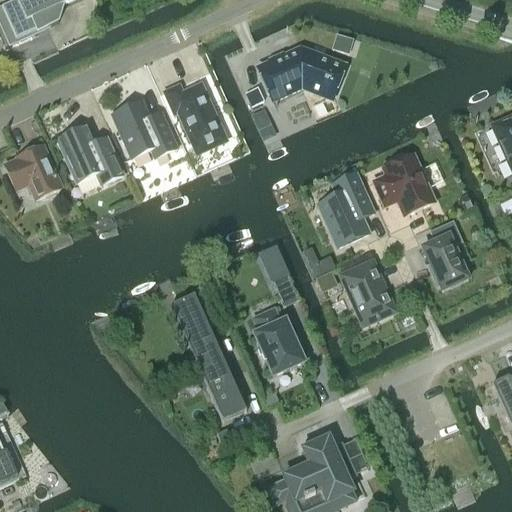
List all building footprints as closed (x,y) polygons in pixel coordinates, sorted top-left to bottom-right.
[(57,26),(62,9),(62,8),(80,0),(25,0),(0,11),(0,35),(6,49),(57,26)] [(331,102),(343,70),(300,53),(282,61),(281,60),(271,64),(271,65),(257,72),(272,104),(302,92),(331,102)] [(178,89),(164,96),(173,117),(177,116),(196,158),(226,144),(200,88),(181,96),(178,89)] [(256,91),(244,97),(250,111),(263,105),(256,91)] [(111,119),(131,162),(149,154),(153,162),(177,152),(161,117),(160,118),(163,123),(153,127),(153,125),(149,123),(141,105),(111,119)] [(265,112),(251,118),(258,133),(272,127),(265,112)] [(511,177),(511,119),(490,129),(511,177)] [(57,143),(76,187),(95,178),(99,189),(123,178),(109,147),(99,151),(98,149),(94,148),(86,130),(57,143)] [(4,168),(3,168),(15,195),(16,194),(28,188),(35,203),(61,192),(42,149),(16,161),(17,163),(4,168)] [(385,179),(372,185),(383,211),(396,205),(403,220),(434,206),(413,159),(382,173),(385,179)] [(336,199),(318,208),(338,251),(367,237),(360,222),(373,217),(355,178),(331,188),(336,199)] [(458,201),(455,208),(459,215),(471,210),(466,198),(458,201)] [(434,246),(422,251),(434,278),(432,279),(436,290),(439,289),(441,294),(449,291),(449,292),(460,287),(459,286),(467,282),(452,250),(462,245),(452,224),(429,235),(434,246)] [(311,251),(302,255),(314,280),(334,271),(329,259),(318,265),(311,251)] [(371,266),(340,280),(363,329),(393,315),(371,266)] [(327,277),(312,283),(318,296),(333,290),(327,277)] [(297,304),(286,278),(271,285),(283,310),(297,304)] [(230,380),(193,298),(168,310),(222,426),(245,415),(236,394),(241,391),(235,377),(230,380)] [(265,364),(272,380),(303,366),(296,350),(297,349),(292,339),(291,340),(284,324),(279,326),(273,313),(253,322),(259,335),(253,338),(260,354),(260,355),(264,364),(265,364)] [(491,388),(510,431),(511,430),(511,380),(508,382),(507,380),(491,388)] [(274,397),(262,403),(266,412),(278,407),(274,397)] [(234,450),(226,432),(216,437),(224,454),(234,450)] [(347,482),(340,466),(328,440),(326,441),(327,443),(304,454),(303,452),(301,452),(308,467),(282,479),(294,505),(285,509),(286,511),(336,511),(356,503),(347,482)] [(1,450),(0,449),(0,486),(1,487),(3,486),(5,485),(8,483),(14,480),(13,477),(13,475),(14,474),(14,472),(15,470),(15,468),(14,466),(14,464),(14,463),(13,461),(12,459),(11,458),(10,456),(9,455),(7,454),(6,453),(4,452),(1,450)] [(349,462),(340,466),(347,482),(356,478),(349,462)]
